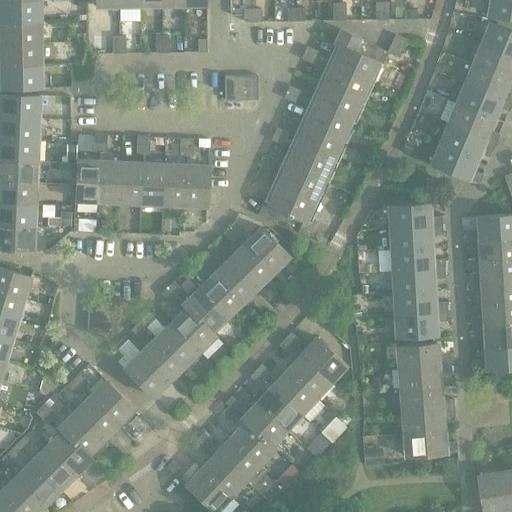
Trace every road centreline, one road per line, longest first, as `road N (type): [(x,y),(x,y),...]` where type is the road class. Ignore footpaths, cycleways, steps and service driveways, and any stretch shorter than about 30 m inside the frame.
road 1 (residential): [(248,120),(233,206),(160,275),(73,271),(70,328),(163,424),(149,458),(144,511)]
road 2 (residential): [(248,120),(103,119),(104,64),(218,62)]
road 3 (residential): [(218,62),(291,60),(265,120),(248,120)]
